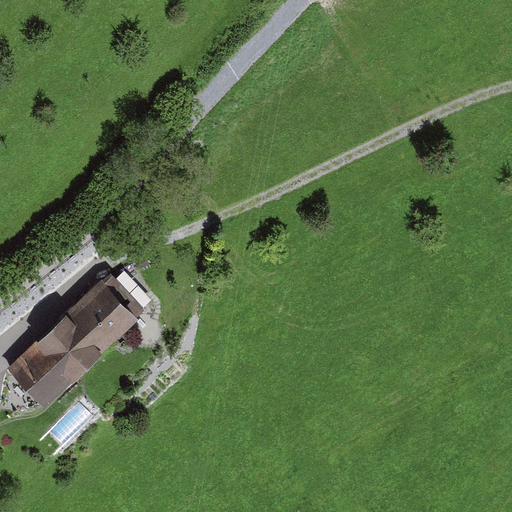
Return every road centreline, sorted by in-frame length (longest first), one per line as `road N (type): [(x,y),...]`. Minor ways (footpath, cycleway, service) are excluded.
road 1 (track): [(0,360),(110,265),(511,99)]
road 2 (track): [(306,0),(177,141),(143,192),(0,302)]
